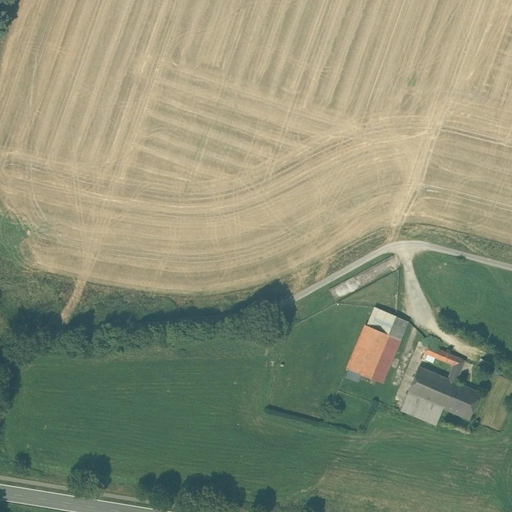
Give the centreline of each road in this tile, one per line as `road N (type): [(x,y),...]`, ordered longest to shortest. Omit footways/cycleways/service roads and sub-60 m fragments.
road 1 (unclassified): [(511,267),(426,244),(391,246),(263,314),(0,339)]
road 2 (secondary): [(122,511),(0,492)]
